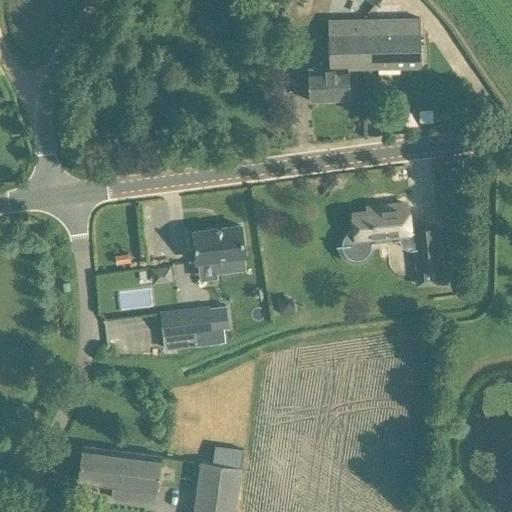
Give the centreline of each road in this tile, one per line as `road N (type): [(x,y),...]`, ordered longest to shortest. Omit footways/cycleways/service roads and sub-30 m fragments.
road 1 (unclassified): [(61,197),(511,137)]
road 2 (unclassified): [(14,511),(75,385),(87,317),(80,234),(61,197)]
road 3 (unclassified): [(39,108),(52,68),(103,0)]
